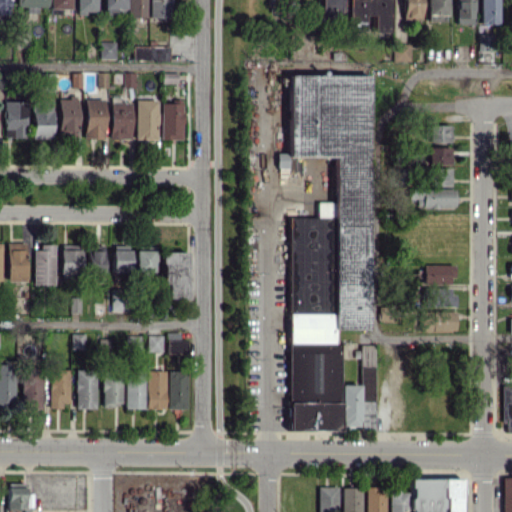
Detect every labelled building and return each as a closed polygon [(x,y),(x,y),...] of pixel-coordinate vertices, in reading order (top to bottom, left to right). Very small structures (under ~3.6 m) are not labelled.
[(15,0),(16,6),(25,6),(25,10),(44,10),(44,0),(15,0)] [(69,8),(69,0),(47,0),(48,8),(69,8)] [(94,11),(94,0),(73,0),(74,11),(94,11)] [(101,0),(101,13),(124,13),(124,0),(101,0)] [(145,17),(144,0),(128,0),(129,17),(145,17)] [(148,0),(148,17),(169,17),(168,0),(148,0)] [(339,0),(317,0),(317,16),(339,17),(339,0)] [(389,31),(387,0),(345,0),(346,27),(362,27),(362,16),(371,16),(372,31),(389,31)] [(401,0),(401,17),(420,17),(420,0),(401,0)] [(446,0),(426,0),(425,20),(446,20),(446,0)] [(471,0),(455,0),(455,24),(471,24),(471,0)] [(498,0),(479,0),(479,23),(498,23),(498,0)] [(27,44),(27,31),(16,31),(16,44),(27,44)] [(477,51),(493,50),(492,34),(477,35),(477,51)] [(114,58),(113,41),(98,41),(98,59),(114,58)] [(409,43),(392,43),(391,61),(409,62),(409,43)] [(130,59),(167,60),(168,45),(131,45),(130,59)] [(40,91),(54,90),(53,72),(39,73),(40,91)] [(80,87),(80,72),(69,72),(69,87),(80,87)] [(95,87),(106,87),(105,72),(95,72),(95,87)] [(121,88),(134,87),(134,72),(121,72),(121,88)] [(368,75),(286,74),(286,156),(332,156),(331,202),(315,202),(315,217),(287,216),(287,342),(333,342),(333,329),(366,329),(368,75)] [(31,138),(51,138),(51,98),(30,98),(31,138)] [(103,99),(82,98),(82,138),(102,139),(103,99)] [(156,100),(134,99),(133,139),(155,139),(156,100)] [(24,101),(3,100),(2,137),(23,137),(24,101)] [(129,102),(108,102),(107,138),(129,138),(129,102)] [(159,139),(181,139),(181,103),(159,102),(159,139)] [(449,142),(449,125),(422,124),(422,142),(449,142)] [(450,147),(422,146),(422,163),(449,164),(450,147)] [(449,186),(449,168),(430,168),(430,185),(449,186)] [(407,198),(415,198),(415,207),(453,207),(454,188),(407,187),(407,198)] [(5,281),(24,281),(24,242),(4,242),(5,281)] [(58,273),(78,274),(79,244),(58,244),(58,273)] [(94,280),(103,279),(102,244),(85,244),(86,273),(94,272),(94,280)] [(110,271),(128,271),(129,244),(110,244),(110,271)] [(31,284),(52,284),(53,246),(32,245),(31,284)] [(133,249),(133,271),(152,271),(152,250),(133,249)] [(185,251),(160,251),(160,284),(165,283),(165,298),(185,298),(185,251)] [(421,283),(453,284),(453,265),(421,264),(421,283)] [(453,287),(428,287),(429,307),(453,306),(453,287)] [(124,311),(125,296),(109,296),(109,310),(124,311)] [(68,298),(68,312),(79,312),(78,297),(68,298)] [(454,330),(454,310),(417,311),(418,331),(454,330)] [(165,352),(186,352),(186,338),(178,338),(178,332),(164,332),(165,352)] [(83,333),(69,333),(69,348),(83,348),(83,333)] [(139,335),(124,334),(123,349),(139,349),(139,335)] [(161,334),(145,334),(145,351),(160,351),(161,334)] [(286,343),(287,429),(337,428),(337,343),(286,343)] [(340,384),(340,425),(359,425),(359,429),(373,429),(373,345),(359,345),(359,384),(340,384)] [(0,409),(12,410),(13,363),(0,363),(0,409)] [(39,368),(19,369),(20,407),(41,406),(39,368)] [(68,406),(67,369),(47,370),(48,406),(68,406)] [(73,408),(94,408),(93,369),(73,369),(73,408)] [(163,370),(144,369),(144,408),(163,408),(163,370)] [(184,408),(185,371),(166,370),(165,408),(184,408)] [(142,408),(143,373),(124,372),(123,408),(142,408)] [(119,401),(119,374),(100,374),(99,406),(112,406),(112,401),(119,401)] [(511,385),(499,385),(500,422),(506,422),(506,431),(511,430),(511,385)] [(511,511),(511,476),(500,476),(500,511),(511,511)] [(460,511),(461,478),(409,478),(408,511),(460,511)] [(23,509),(24,486),(5,485),(5,509),(23,509)] [(316,486),(315,511),(335,511),(336,486),(316,486)] [(383,511),(384,486),(364,486),(363,511),(383,511)] [(359,511),(360,487),(340,487),(339,511),(359,511)] [(389,491),(387,511),(407,511),(408,492),(389,491)]
